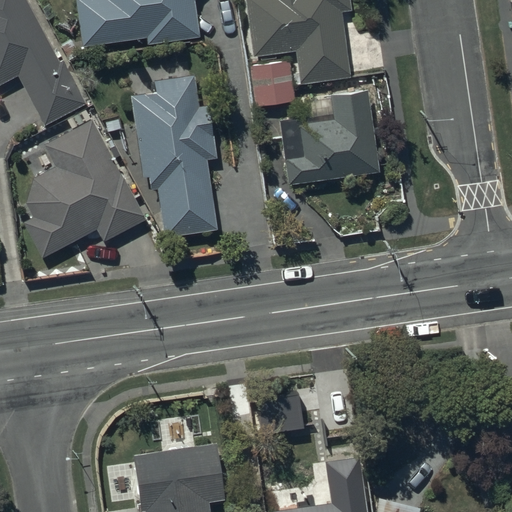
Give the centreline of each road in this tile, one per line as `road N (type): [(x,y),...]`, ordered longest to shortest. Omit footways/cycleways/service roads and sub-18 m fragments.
road 1 (secondary): [(495,280),(22,349)]
road 2 (residential): [(450,0),(495,280)]
road 3 (residential): [(46,511),(22,349)]
